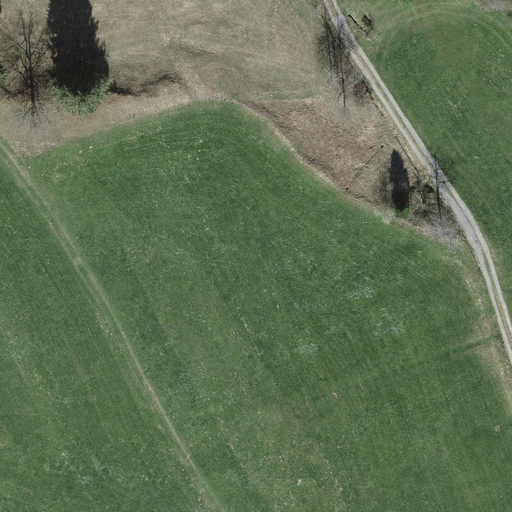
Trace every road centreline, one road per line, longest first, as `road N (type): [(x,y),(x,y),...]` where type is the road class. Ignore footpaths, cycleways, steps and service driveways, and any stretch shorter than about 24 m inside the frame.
road 1 (track): [(203,511),(32,179),(0,147)]
road 2 (track): [(340,0),(511,321)]
